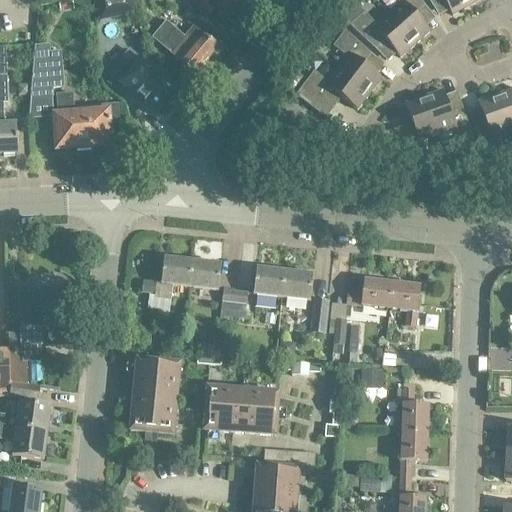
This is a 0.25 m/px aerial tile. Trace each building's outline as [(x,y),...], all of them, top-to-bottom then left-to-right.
[(72,0),(60,0),(59,0),(61,11),(74,7),(72,0)] [(135,15),(132,0),(96,0),(101,22),(135,15)] [(217,9),(211,0),(194,0),(204,17),(217,9)] [(231,0),(247,13),(256,0),(231,0)] [(395,0),(399,5),(387,15),(415,46),(430,32),(415,15),(425,7),(419,0),(395,0)] [(470,7),(465,0),(427,0),(430,3),(435,0),(442,0),(452,16),(470,7)] [(341,17),(346,22),(347,23),(355,16),(349,10),(341,17)] [(415,46),(387,15),(376,26),(364,13),(349,27),(375,51),(385,42),(400,59),(415,46)] [(166,23),(151,39),(194,76),(217,49),(193,28),(184,38),(166,23)] [(333,28),(328,34),(334,38),(338,33),(333,28)] [(336,71),(369,95),(381,79),(363,65),(371,55),(345,31),(332,48),(346,58),(336,71)] [(35,44),(35,47),(28,117),(52,116),(52,109),(53,109),(51,88),(65,87),(62,50),(50,51),(50,43),(35,44)] [(153,73),(129,52),(109,76),(113,79),(108,84),(123,97),(128,92),(136,99),(136,100),(137,101),(137,100),(144,105),(143,106),(144,107),(145,106),(159,118),(162,114),(165,117),(179,101),(176,98),(179,94),(166,84),(171,78),(158,67),(153,73)] [(369,95),(336,71),(327,83),(313,73),(295,97),(325,120),(341,99),(357,111),(369,95)] [(0,73),(0,155),(4,156),(4,158),(13,158),(13,155),(16,155),(15,127),(4,128),(3,103),(8,103),(6,73),(0,73)] [(511,90),(497,96),(511,135),(511,134),(511,90)] [(424,98),(437,137),(440,144),(455,139),(460,154),(476,148),(462,109),(450,113),(443,91),(424,98)] [(57,109),(53,109),(52,109),(52,116),(57,115),(58,119),(55,119),(58,150),(91,148),(88,108),(73,109),(72,95),(56,96),(57,109)] [(511,135),(497,96),(478,103),(486,125),(474,129),(487,166),(503,160),(496,140),(511,135)] [(437,137),(424,98),(405,105),(412,124),(379,136),(377,152),(365,151),(363,164),(401,168),(428,158),(422,142),(437,137)] [(117,106),(89,108),(88,108),(91,148),(109,146),(108,136),(120,135),(117,106)] [(163,259),(160,284),(161,285),(172,287),(190,289),(193,262),(163,259)] [(193,262),(190,289),(217,292),(220,266),(193,262)] [(283,300),(285,274),(256,270),(253,297),(283,300)] [(285,274),(283,300),(309,303),(312,277),(285,274)] [(155,295),(157,284),(143,282),(141,294),(149,295),(155,295)] [(389,311),(392,285),(363,282),(362,298),(347,296),(346,306),(389,311)] [(392,285),(389,311),(408,313),(407,327),(415,328),(420,289),(392,285)] [(223,302),(247,305),(248,293),(224,291),(223,302)] [(20,332),(7,332),(8,350),(9,384),(10,384),(10,385),(26,387),(26,363),(25,347),(40,346),(42,346),(41,328),(41,316),(62,315),(61,293),(19,295),(20,332)] [(315,301),(311,335),(324,336),(328,303),(315,301)] [(247,305),(223,302),(221,316),(246,318),(247,305)] [(172,326),(172,305),(150,306),(150,326),(172,326)] [(219,352),(244,353),(245,321),(220,320),(219,352)] [(333,345),(333,346),(344,347),(346,323),(345,323),(336,322),(334,335),(333,345)] [(349,354),(348,363),(356,364),(357,354),(359,329),(350,328),(348,354),(349,354)] [(8,350),(0,350),(0,397),(9,397),(10,385),(10,384),(9,384),(8,350)] [(210,367),(211,358),(197,357),(197,366),(210,367)] [(384,357),(383,367),(411,370),(411,361),(412,358),(384,357)] [(211,358),(210,367),(222,368),(223,359),(211,358)] [(138,362),(131,433),(173,437),(180,366),(138,362)] [(292,372),(293,364),(282,363),(281,372),(292,372)] [(293,364),(292,372),(292,377),(300,377),(301,365),(293,364)] [(310,365),(301,365),(300,377),(309,378),(309,374),(310,365)] [(310,365),(309,374),(321,375),(321,366),(310,365)] [(63,370),(62,382),(74,383),(75,371),(63,370)] [(362,373),(362,389),(381,389),(381,373),(362,373)] [(9,397),(37,401),(39,389),(26,387),(10,385),(9,397)] [(335,386),(334,399),(342,399),(343,386),(335,386)] [(209,390),(206,433),(277,438),(280,396),(209,390)] [(403,391),(401,432),(427,433),(428,407),(413,407),(413,392),(403,391)] [(328,398),(328,406),(342,407),(342,399),(334,399),(328,398)] [(0,413),(0,428),(47,435),(51,410),(18,405),(7,404),(5,414),(0,413)] [(186,412),(194,412),(195,404),(186,404),(186,412)] [(328,406),(327,414),(333,415),(341,415),(342,407),(328,406)] [(333,415),(332,427),(337,427),(340,428),(341,415),(333,415)] [(343,416),(343,431),(353,431),(354,416),(343,416)] [(326,427),(325,438),(336,439),(337,427),(332,427),(326,427)] [(44,462),(47,435),(0,428),(0,440),(13,442),(11,458),(44,462)] [(427,433),(401,432),(400,478),(410,478),(411,463),(426,464),(427,433)] [(297,511),(299,486),(306,487),(307,474),(316,475),(317,457),(266,453),(265,469),(259,468),(255,511),(297,511)] [(362,469),(361,476),(376,477),(376,470),(362,469)] [(362,479),(362,489),(362,492),(390,493),(391,481),(362,479)] [(424,511),(425,500),(409,500),(410,485),(400,484),(398,511),(424,511)] [(13,490),(9,511),(37,511),(40,493),(13,490)]
